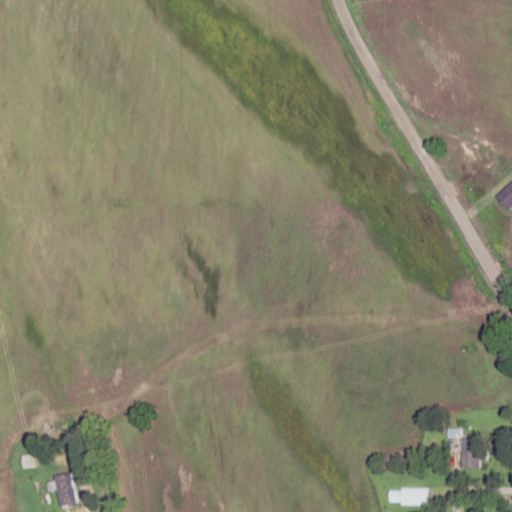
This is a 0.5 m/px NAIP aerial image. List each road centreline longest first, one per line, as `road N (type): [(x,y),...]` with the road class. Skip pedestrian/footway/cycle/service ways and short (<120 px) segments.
road 1 (residential): [(506,294),(478,311),(442,316),(222,333),(70,437)]
road 2 (residential): [(511,303),(358,41),(342,0)]
